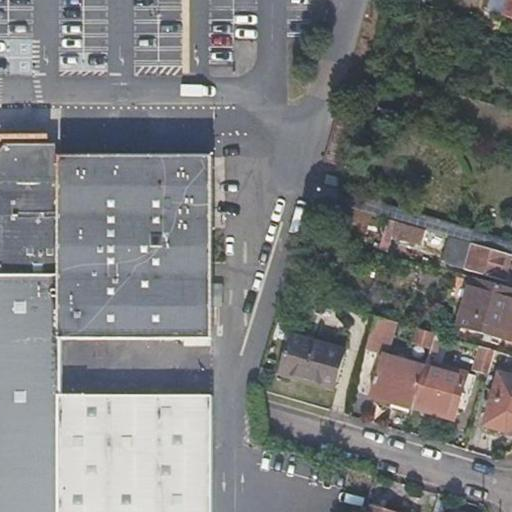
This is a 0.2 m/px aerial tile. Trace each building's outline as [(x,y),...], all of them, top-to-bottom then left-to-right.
[(511,0),(507,0),(503,17),(511,19),(511,0)] [(57,164),(57,156),(46,155),(34,145),(2,146),(0,148),(0,163),(7,155),(30,154),(41,164),(57,164)] [(0,511),(211,511),(212,396),(62,395),(62,339),(212,338),(212,264),(212,157),(125,157),(57,156),(57,164),(41,164),(30,154),(7,155),(0,163),(0,511)] [(387,219),(379,249),(388,251),(393,237),(442,252),(446,236),(387,219)] [(509,254),(473,244),(466,269),(501,280),(509,254)] [(511,329),(511,288),(470,276),(456,326),(509,341),(511,329)] [(374,316),(367,340),(386,346),(393,322),(374,316)] [(430,346),(433,332),(415,328),(412,343),(430,346)] [(292,334),(280,374),(304,381),(305,378),(334,386),(344,350),(292,334)] [(460,352),(459,366),(489,368),(490,355),(460,352)] [(370,395),(413,408),(424,366),(382,354),(370,395)] [(424,366),(413,408),(451,419),(465,374),(425,362),(424,366)] [(511,378),(497,374),(482,425),(505,432),(511,428),(511,378)]
